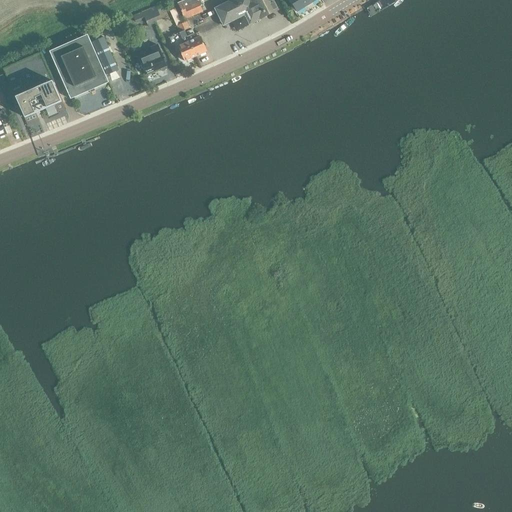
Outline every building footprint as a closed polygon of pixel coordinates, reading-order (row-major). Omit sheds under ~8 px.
[(170,0),(171,0),(181,24),(186,22),(185,20),(203,12),(198,0),(184,0),(178,3),(176,0),(170,0)] [(230,0),(215,8),(223,26),(245,15),(250,25),(261,20),(261,19),(251,0),(230,0)] [(273,0),(251,0),(261,19),(278,10),(273,0)] [(316,0),(289,0),(297,12),(316,0)] [(162,19),(156,6),(148,9),(154,22),(162,19)] [(154,22),(148,9),(133,16),(136,23),(145,19),(148,25),(154,22)] [(185,32),(182,24),(177,27),(180,34),(185,32)] [(192,29),(182,33),(193,58),(207,52),(200,37),(197,39),(192,29)] [(182,33),(168,39),(180,65),(193,58),(182,33)] [(50,53),(71,99),(108,82),(88,36),(50,53)] [(107,75),(119,69),(104,36),(93,41),(107,75)] [(146,75),(166,67),(158,46),(134,55),(138,64),(141,63),(146,75)] [(5,69),(12,85),(26,118),(63,102),(42,53),(5,69)] [(3,74),(0,75),(0,83),(2,89),(8,86),(3,74)] [(0,136),(7,134),(4,126),(9,123),(4,110),(0,111),(0,136)]
